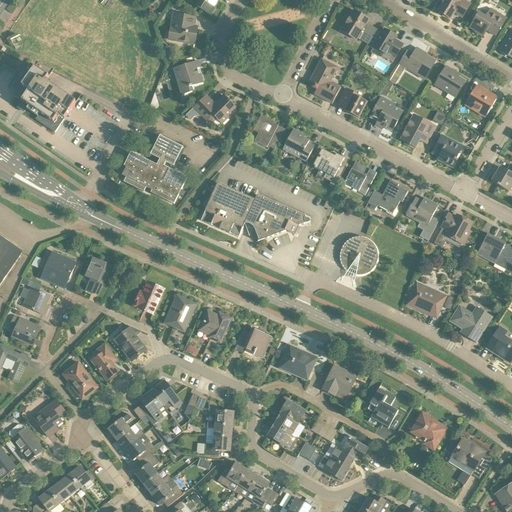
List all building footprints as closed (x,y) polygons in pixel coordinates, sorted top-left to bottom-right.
[(30,10),(18,28),(27,34),(24,38),(25,39),(28,35),(32,37),(42,22),(53,30),(73,0),(35,0),(29,9),(30,10)] [(200,0),(196,6),(211,16),(220,0),(200,0)] [(462,18),(470,5),(462,0),(444,0),(437,12),(450,20),(454,13),(462,18)] [(485,18),(478,13),(470,28),(475,31),(475,32),(483,37),(489,27),(498,32),(506,19),(490,9),(485,18)] [(357,39),(363,42),(372,27),(367,23),(369,20),(354,11),(341,32),(356,40),(357,39)] [(170,27),(170,29),(175,30),(173,42),(179,44),(194,46),(195,44),(197,30),(192,29),(193,26),(194,18),(173,14),(171,27),(170,27)] [(511,29),(511,30),(499,51),(511,59),(511,29)] [(378,40),(382,34),(377,30),(373,37),(378,40)] [(386,60),(392,63),(396,57),(403,45),(397,42),(396,43),(393,42),(396,37),(384,30),(382,34),(378,40),(374,48),(388,57),(386,60)] [(406,52),(399,64),(405,68),(407,65),(426,77),(435,62),(421,54),(422,52),(416,49),(412,55),(406,52)] [(332,104),(339,91),(341,87),(330,81),(337,68),(321,60),(310,82),(314,84),(312,88),(316,90),(314,95),(332,104)] [(76,103),(54,88),(55,87),(46,81),(49,77),(52,72),(54,69),(38,62),(35,67),(30,74),(24,69),(11,88),(17,92),(15,96),(22,101),(19,105),(26,110),(28,106),(36,111),(40,114),(38,118),(36,120),(55,133),(64,120),(76,103)] [(197,62),(177,68),(180,79),(177,79),(183,96),(192,93),(190,88),(202,84),(197,69),(200,69),(197,62)] [(361,71),(358,65),(352,67),(354,73),(361,71)] [(405,68),(399,65),(396,70),(402,74),(405,68)] [(446,67),(434,86),(455,98),(465,82),(458,77),(459,75),(446,67)] [(477,85),(464,106),(478,114),(479,112),(486,116),(496,100),(483,92),(485,90),(477,85)] [(354,93),(347,90),(338,106),(345,109),(344,111),(358,118),(366,103),(352,96),(354,93)] [(158,111),(159,106),(155,93),(149,108),(158,111)] [(194,108),(185,116),(189,120),(198,112),(199,113),(202,117),(208,122),(211,118),(216,119),(217,119),(222,124),(228,119),(226,117),(235,108),(230,103),(231,102),(229,100),(228,101),(223,96),(214,105),(205,96),(194,108)] [(392,132),(402,112),(393,108),(395,105),(381,97),(370,118),(377,122),(375,127),(379,129),(380,126),(392,132)] [(267,146),(274,150),(285,130),(272,123),(273,121),(261,115),(253,131),(258,134),(254,142),(266,148),(267,146)] [(426,144),(435,127),(413,116),(406,130),(403,136),(400,140),(415,148),(419,141),(426,144)] [(451,123),(446,120),(443,126),(449,129),(451,123)] [(398,134),(403,136),(406,130),(404,129),(405,127),(402,125),(398,134)] [(283,150),(306,162),(313,148),(307,145),(309,141),(299,136),(300,133),(293,130),(283,150)] [(166,163),(173,167),(183,148),(160,136),(150,155),(160,160),(157,166),(131,153),(124,166),(122,165),(118,173),(123,175),(122,177),(126,179),(124,183),(144,193),(145,189),(151,192),(151,194),(174,205),(179,195),(183,197),(185,193),(181,191),(187,178),(164,167),(166,163)] [(462,147),(442,136),(434,150),(441,153),(437,160),(453,168),(457,160),(455,159),(462,147)] [(323,178),(331,182),(329,186),(335,189),(338,182),(341,178),(347,165),(342,162),(344,159),(336,155),(335,157),(322,150),(312,168),(325,174),(323,178)] [(355,163),(344,184),(358,192),(358,193),(365,196),(377,174),(355,163)] [(511,166),(507,172),(500,168),(492,182),(497,185),(497,186),(508,192),(511,185),(511,166)] [(368,204),(371,205),(375,208),(376,208),(377,206),(387,211),(386,213),(394,218),(397,211),(395,210),(400,202),(402,203),(407,192),(397,187),(398,185),(390,181),(382,196),(374,191),(370,199),(368,204)] [(299,227),(299,226),(310,222),(310,220),(310,219),(257,196),(255,200),(217,184),(201,221),(238,238),(245,224),(249,237),(253,228),(254,230),(259,241),(255,242),(256,243),(286,232),(294,235),(298,226),(299,227)] [(414,201),(406,216),(427,227),(438,206),(424,199),(421,205),(414,201)] [(327,202),(324,208),(331,211),(334,205),(327,202)] [(363,210),(357,207),(354,213),(361,216),(363,210)] [(448,215),(441,228),(442,229),(434,244),(442,249),(446,242),(459,249),(461,244),(463,245),(470,232),(468,231),(472,224),(457,216),(455,218),(448,215)] [(371,237),(378,225),(370,221),(367,232),(366,234),(371,237)] [(477,255),(495,264),(495,265),(505,271),(505,261),(511,265),(511,245),(504,245),(504,243),(500,241),(499,241),(498,241),(497,243),(494,240),(494,239),(494,238),(493,237),(487,234),(477,255)] [(0,285),(23,252),(0,236),(0,285)] [(372,243),(370,241),(367,240),(364,239),(361,238),(354,239),(351,240),(348,241),(346,244),(344,246),(342,249),(341,253),(340,256),(340,259),(341,262),(342,266),(344,268),(347,272),(356,276),(357,276),(360,276),(364,276),(367,274),(370,273),(372,271),(374,268),(376,265),(377,262),(378,258),(378,255),(377,252),(376,249),(375,246),(372,243)] [(76,264),(71,262),(60,257),(52,253),(41,278),(64,289),(76,264)] [(103,284),(110,267),(93,259),(90,265),(88,270),(85,278),(90,280),(85,291),(97,297),(103,284)] [(50,298),(39,292),(35,290),(35,289),(39,291),(42,287),(24,279),(22,284),(30,288),(22,306),(45,316),(48,310),(45,309),(50,298)] [(140,293),(133,307),(153,315),(164,290),(147,283),(142,294),(140,293)] [(436,319),(446,297),(417,284),(407,306),(436,319)] [(164,325),(184,333),(197,305),(177,296),(164,325)] [(455,299),(450,297),(447,298),(444,306),(445,308),(450,311),(455,299)] [(477,308),(473,315),(460,307),(458,310),(450,322),(463,330),(460,334),(475,343),(492,317),(477,308)] [(218,317),(207,312),(198,332),(202,334),(201,334),(220,343),(230,319),(219,314),(218,317)] [(33,346),(40,328),(19,319),(14,316),(9,326),(15,329),(11,337),(33,346)] [(145,351),(135,338),(142,333),(127,326),(113,337),(116,339),(132,361),(145,351)] [(511,341),(504,337),(507,332),(500,328),(486,349),(510,364),(511,359),(511,341)] [(243,330),(240,338),(248,342),(245,349),(264,357),(272,338),(252,329),(250,333),(243,330)] [(118,372),(111,364),(116,361),(104,344),(91,354),(95,359),(92,361),(107,381),(118,372)] [(307,381),(317,358),(290,346),(279,369),(307,381)] [(0,370),(1,371),(6,359),(14,363),(7,379),(17,383),(24,367),(27,368),(31,360),(0,347),(0,370)] [(69,380),(68,381),(83,400),(97,389),(86,376),(87,374),(78,363),(64,373),(69,380)] [(322,390),(344,402),(357,377),(334,366),(322,390)] [(152,391),(163,406),(169,402),(176,410),(182,404),(165,381),(152,391)] [(370,417),(389,428),(398,412),(390,407),(395,398),(379,388),(370,404),(376,408),(370,417)] [(159,410),(163,406),(152,391),(140,400),(143,404),(139,407),(146,416),(153,426),(165,418),(159,410)] [(200,397),(193,394),(188,405),(195,408),(200,397)] [(201,411),(206,401),(206,400),(200,397),(195,408),(201,411)] [(63,422),(59,417),(64,412),(56,401),(33,417),(48,438),(55,433),(53,430),(63,422)] [(280,414),(281,414),(298,423),(299,423),(305,412),(288,401),(280,414)] [(216,405),(209,402),(208,410),(209,410),(208,416),(215,416),(215,424),(233,426),(234,412),(217,411),(217,407),(216,405)] [(141,420),(146,416),(139,407),(134,411),(141,420)] [(116,440),(130,429),(126,423),(132,419),(128,414),(108,430),(116,440)] [(281,414),(275,424),(292,435),(299,423),(298,423),(281,414)] [(425,443),(424,444),(434,450),(447,430),(423,414),(411,432),(417,436),(419,433),(427,438),(426,440),(426,439),(424,442),(425,443)] [(318,419),(311,431),(316,434),(323,422),(318,419)] [(328,425),(323,422),(316,434),(321,437),(328,425)] [(207,423),(207,428),(214,429),(213,437),(232,439),(233,426),(215,424),(207,423)] [(292,435),(275,424),(268,436),(284,446),(291,451),(298,439),(292,435)] [(26,428),(24,429),(21,426),(18,425),(9,432),(9,436),(12,439),(11,440),(28,462),(43,450),(26,428)] [(333,428),(328,425),(321,437),(326,440),(333,428)] [(333,428),(326,440),(332,443),(339,431),(333,428)] [(130,429),(116,440),(124,451),(138,439),(139,440),(145,435),(141,431),(135,435),(130,429)] [(152,454),(156,450),(154,447),(145,435),(139,440),(124,451),(132,461),(136,458),(140,463),(152,454)] [(204,455),(219,457),(220,451),(230,452),(232,439),(213,437),(212,444),(206,444),(204,455)] [(355,458),(360,461),(368,449),(350,439),(343,450),(355,458)] [(463,440),(457,449),(453,456),(452,458),(466,466),(463,471),(470,476),(471,475),(479,480),(482,474),(485,474),(493,462),(492,457),(485,453),(463,440)] [(299,455),(300,455),(304,458),(311,446),(306,443),(299,455)] [(453,456),(457,449),(451,445),(446,452),(453,456)] [(0,480),(0,481),(17,469),(0,446),(0,480)] [(304,458),(309,460),(309,461),(316,449),(311,446),(304,458)] [(348,469),(355,458),(343,450),(338,447),(331,459),(348,469)] [(143,485),(158,474),(153,468),(159,463),(152,454),(140,463),(144,468),(135,474),(143,485)] [(342,481),(348,469),(331,459),(324,470),(342,481)] [(218,482),(227,488),(234,492),(238,485),(247,470),(236,463),(231,471),(226,468),(218,482)] [(69,475),(80,489),(90,481),(91,482),(96,479),(89,470),(85,473),(80,466),(69,475)] [(234,492),(239,495),(245,498),(246,497),(249,492),(259,477),(247,470),(238,485),(234,492)] [(158,474),(143,485),(151,495),(166,484),(172,480),(169,475),(163,480),(158,474)] [(70,497),(80,489),(69,475),(59,483),(70,497)] [(267,488),(270,483),(259,477),(249,492),(246,497),(245,498),(262,509),(266,502),(273,491),(267,488)] [(511,482),(495,494),(507,511),(510,511),(511,511),(511,482)] [(70,497),(59,483),(49,491),(60,505),(70,497)] [(167,508),(184,495),(176,485),(171,490),(166,484),(151,495),(160,506),(161,505),(162,506),(164,504),(167,508)] [(60,505),(49,491),(39,499),(40,502),(34,507),(40,511),(60,511),(63,510),(60,505)] [(271,506),(278,494),(273,491),(266,502),(271,506)] [(368,497),(361,508),(366,511),(387,511),(388,510),(383,507),(386,502),(377,496),(374,501),(368,497)] [(289,511),(308,511),(311,508),(296,499),(296,500),(291,497),(284,509),(289,511)] [(182,511),(181,510),(185,508),(181,502),(168,511),(182,511)] [(106,511),(112,508),(108,503),(98,511),(99,511),(106,511)]
